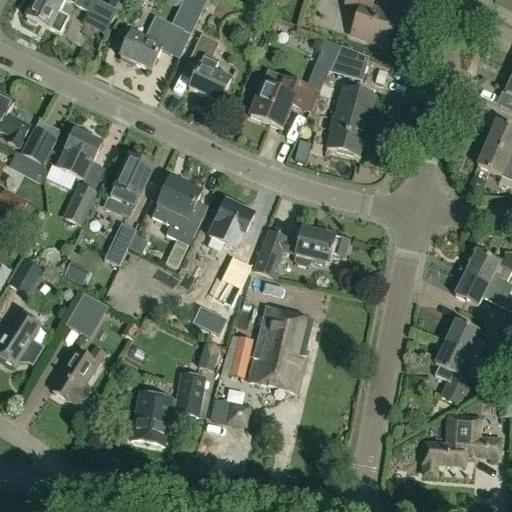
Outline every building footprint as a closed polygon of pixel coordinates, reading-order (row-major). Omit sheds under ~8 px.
[(68,20),(58,15),(65,2),(60,0),(35,0),(33,5),(30,3),(23,17),(26,18),(26,20),(28,21),(26,24),(36,29),(37,26),(60,37),(68,20)] [(116,13),(91,0),(76,0),(73,7),(109,27),(116,13)] [(127,1),(125,0),(112,0),(109,7),(120,14),(127,1)] [(119,60),(150,74),(160,53),(171,58),(179,62),(207,1),(205,0),(184,0),(171,27),(153,19),(143,42),(131,36),(119,60)] [(348,0),(346,8),(360,13),(352,38),(386,49),(396,19),(371,11),(374,0),(348,0)] [(187,66),(198,71),(188,92),(224,109),(223,112),(224,112),(231,98),(224,95),(230,83),(214,75),(219,67),(210,63),(218,46),(201,37),(187,66)] [(341,49),(328,75),(362,84),(368,60),(341,49)] [(86,68),(92,57),(85,54),(79,56),(76,63),(86,68)] [(249,119),(281,132),(291,108),(304,113),(312,92),(319,95),(327,72),(314,67),(306,90),(279,79),(273,91),(263,87),(249,119)] [(332,120),(324,150),(358,159),(374,100),(343,91),(335,121),(332,120)] [(7,145),(18,150),(32,127),(22,122),(16,118),(9,114),(17,101),(0,93),(0,133),(10,139),(7,145)] [(40,121),(34,129),(28,142),(21,155),(44,170),(52,154),(50,153),(60,132),(40,121)] [(511,130),(497,124),(486,147),(511,158),(511,130)] [(92,165),(105,142),(76,128),(65,153),(57,169),(87,182),(92,165)] [(310,145),(299,142),(294,162),(306,165),(310,145)] [(511,158),(486,147),(477,169),(500,179),(511,184),(511,158)] [(138,202),(142,204),(151,184),(148,182),(157,166),(144,158),(140,156),(130,153),(113,191),(103,209),(117,216),(129,221),(138,202)] [(0,185),(8,190),(14,179),(2,172),(4,168),(0,165),(0,185)] [(485,185),(473,179),(467,192),(480,197),(485,185)] [(170,181),(157,209),(151,222),(169,230),(165,240),(175,245),(165,267),(176,273),(187,249),(188,250),(207,211),(196,206),(201,196),(196,194),(197,191),(188,187),(187,189),(170,181)] [(82,230),(98,196),(77,187),(62,221),(82,230)] [(27,204),(4,192),(0,198),(0,209),(19,220),(27,204)] [(225,205),(208,241),(236,253),(253,218),(225,205)] [(118,270),(135,234),(121,227),(104,263),(118,270)] [(268,235),(258,261),(277,268),(282,255),(295,258),(294,259),(327,268),(330,258),(344,261),(348,244),(302,232),(298,247),(286,245),(287,242),(268,235)] [(243,255),(243,276),(256,276),(256,255),(243,255)] [(509,298),(511,291),(511,288),(506,285),(511,274),(511,256),(505,256),(505,258),(505,262),(500,262),(498,266),(477,255),(465,277),(509,298)] [(27,300),(42,273),(20,261),(5,287),(27,300)] [(509,298),(465,277),(454,299),(476,310),(481,301),(510,315),(511,312),(511,299),(509,298)] [(107,311),(83,297),(74,313),(98,327),(107,311)] [(248,384),(295,396),(312,323),(265,310),(248,384)] [(194,324),(218,336),(224,323),(200,312),(194,324)] [(2,341),(0,345),(0,361),(13,370),(16,365),(28,365),(32,367),(36,360),(42,350),(31,343),(40,328),(17,313),(6,332),(2,339),(2,341)] [(492,342),(500,326),(488,321),(481,337),(492,342)] [(445,345),(477,360),(484,347),(474,342),(478,334),(456,323),(445,345)] [(130,342),(137,329),(128,324),(121,337),(130,342)] [(243,383),(252,343),(231,338),(229,347),(227,347),(221,374),(230,376),(229,380),(243,383)] [(477,360),(445,345),(435,367),(438,369),(433,379),(446,385),(439,401),(458,410),(463,398),(465,399),(471,384),(467,382),(477,360)] [(205,349),(198,371),(211,374),(218,353),(205,349)] [(69,405),(69,404),(79,410),(87,397),(81,393),(104,356),(95,351),(86,365),(74,358),(51,393),(69,405)] [(179,377),(173,417),(199,421),(206,381),(179,377)] [(138,396),(130,443),(164,449),(172,402),(138,396)] [(497,399),(498,421),(511,421),(511,410),(511,399),(497,399)] [(247,431),(250,410),(232,407),(232,405),(215,402),(211,424),(247,431)] [(464,469),(465,458),(498,461),(500,443),(465,440),(466,421),(448,420),(446,448),(424,446),(422,466),(423,466),(423,477),(435,478),(436,467),(464,469)] [(406,437),(415,432),(411,425),(402,429),(406,437)]
